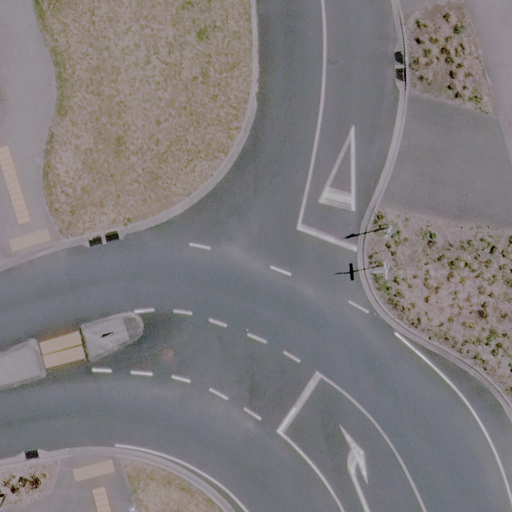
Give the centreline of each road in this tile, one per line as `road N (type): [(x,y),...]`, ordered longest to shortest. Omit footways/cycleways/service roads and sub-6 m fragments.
road 1 (residential): [(281,312),(316,169),(329,74),(324,0)]
road 2 (residential): [(0,308),(117,271),(193,276),(281,312)]
road 3 (residential): [(281,312),(346,344),(424,412),(469,511)]
road 4 (residential): [(243,451),(159,413),(76,408),(0,424)]
road 5 (residential): [(243,451),(281,312)]
